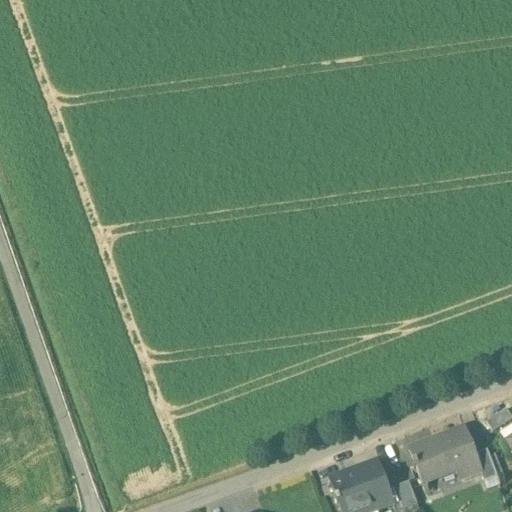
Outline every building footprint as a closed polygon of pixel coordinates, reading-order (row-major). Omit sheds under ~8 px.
[(504,410),(484,422),(490,432),(510,420),(504,410)] [(511,429),(501,437),(511,453),(511,429)] [(464,432),(409,453),(414,465),(412,466),(414,471),(416,471),(421,485),(455,472),(459,481),(479,474),(480,473),(474,458),(464,432)] [(496,480),(486,453),(474,458),(480,473),(479,474),(483,485),(496,480)] [(377,465),(350,476),(352,481),(333,488),(330,483),(329,483),(336,502),(335,502),(337,507),(338,507),(339,511),(366,511),(375,509),(375,511),(382,511),(392,508),(393,508),(387,493),(377,465)] [(408,485),(387,493),(393,508),(392,508),(393,511),(405,511),(417,508),(408,485)]
